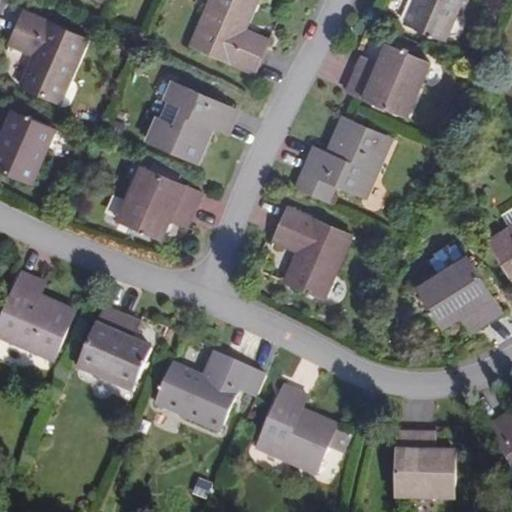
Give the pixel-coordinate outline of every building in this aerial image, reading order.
[(258,0),(213,0),(193,46),(256,74),(270,40),(246,29),(258,0)] [(415,0),(406,23),(444,40),(461,0),(415,0)] [(61,102),(89,39),(26,11),(11,44),(36,55),(22,85),(61,102)] [(407,117),(423,82),(415,78),(423,59),(388,45),(380,63),(376,74),(360,67),(350,92),(407,117)] [(364,57),(360,67),(376,74),(380,63),(364,57)] [(415,78),(423,82),(431,63),(423,59),(415,78)] [(198,163),(215,128),(218,119),(232,124),(238,110),(175,82),(150,141),(198,163)] [(15,111),(7,129),(2,140),(0,138),(0,168),(33,183),(58,130),(15,111)] [(343,117),(329,151),(325,160),(313,154),(306,171),(367,197),(392,137),(343,117)] [(218,119),(215,128),(228,132),(232,124),(218,119)] [(325,160),(329,151),(316,146),(313,154),(325,160)] [(176,210),(193,217),(203,193),(143,167),(129,201),(138,205),(130,225),(163,239),(170,220),(176,210)] [(138,205),(129,201),(120,220),(130,225),(138,205)] [(353,234),(290,208),(275,241),(299,251),(287,282),(325,298),(353,234)] [(188,228),(193,217),(176,210),(170,220),(188,228)] [(511,277),(511,226),(489,241),(511,277)] [(469,258),(438,277),(443,286),(426,296),(445,327),(462,317),(470,312),(480,327),(503,313),(469,258)] [(34,293),(39,280),(24,274),(0,326),(0,336),(55,361),(76,311),(42,297),(34,293)] [(443,286),(438,277),(421,287),(426,296),(443,286)] [(47,284),(39,280),(34,293),(42,297),(47,284)] [(81,368),(115,382),(119,373),(139,382),(154,347),(134,339),(125,335),(131,319),(107,309),(81,368)] [(471,332),(480,327),(470,312),(462,317),(471,332)] [(141,323),(131,319),(125,335),(134,339),(141,323)] [(250,368),(218,353),(207,377),(177,365),(159,403),(222,431),(250,368)] [(119,373),(115,382),(136,391),(139,382),(119,373)] [(296,405),(300,392),(286,386),(259,447),(319,473),(339,426),(305,409),(296,405)] [(310,396),(300,392),(296,405),(305,409),(310,396)] [(511,429),(511,430),(505,418),(491,427),(511,462),(511,429)] [(339,430),(333,449),(346,452),(351,434),(339,430)] [(426,451),(426,434),(399,433),(398,498),(434,499),(434,488),(456,489),(456,453),(437,453),(426,451)] [(437,434),(426,434),(426,451),(437,453),(437,434)] [(434,488),(434,499),(455,500),(456,489),(434,488)]
